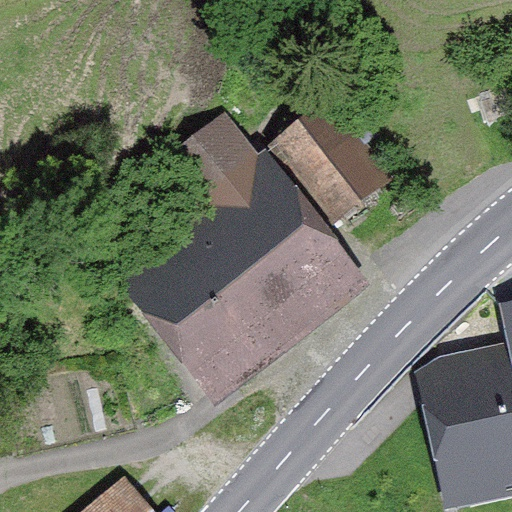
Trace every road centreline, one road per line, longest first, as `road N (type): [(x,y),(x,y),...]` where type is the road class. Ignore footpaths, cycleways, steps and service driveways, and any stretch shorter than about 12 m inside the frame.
road 1 (secondary): [(238,511),(412,320),(511,228)]
road 2 (unknown): [(0,479),(169,461),(211,479),(227,511)]
